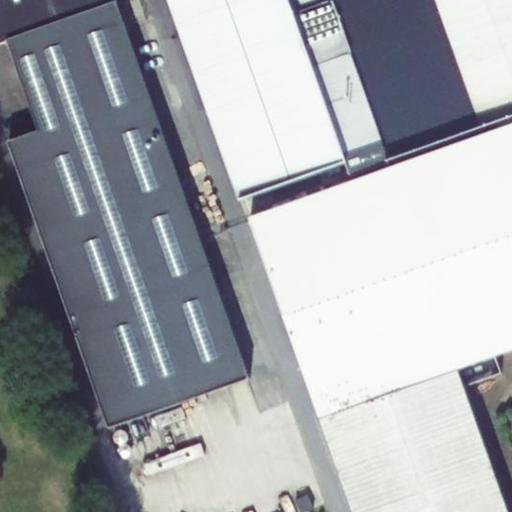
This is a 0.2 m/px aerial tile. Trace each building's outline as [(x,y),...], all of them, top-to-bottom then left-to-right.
[(42,124),(8,136),(110,424),(250,374),(116,0),(0,0),(0,42),(11,39),(42,124)] [(168,0),(243,209),(386,160),(350,54),(314,67),(295,14),(330,1),(329,0),(168,0)] [(511,0),(329,0),(330,1),(295,14),(314,67),(350,54),(386,160),(497,121),(511,115),(511,0)] [(511,115),(497,121),(500,130),(511,125),(511,115)] [(511,349),(511,125),(500,130),(250,219),(353,511),(509,511),(458,369),(511,349)]
